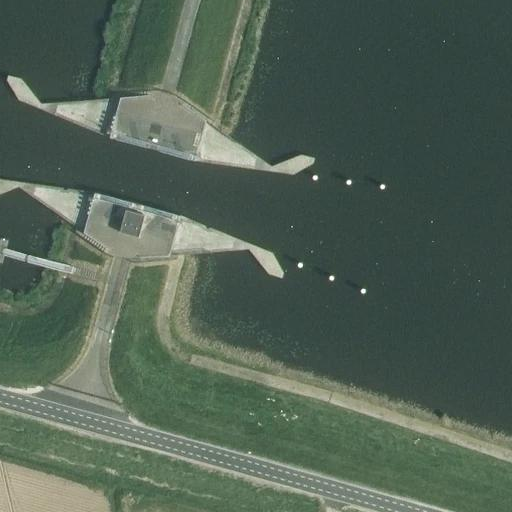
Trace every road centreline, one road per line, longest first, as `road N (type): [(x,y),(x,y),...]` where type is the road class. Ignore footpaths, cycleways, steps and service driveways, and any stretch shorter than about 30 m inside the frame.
road 1 (unclassified): [(417,511),(79,418)]
road 2 (unclassified): [(79,418),(128,245)]
